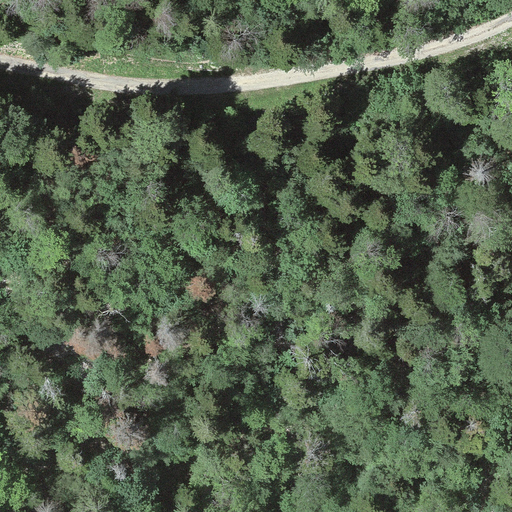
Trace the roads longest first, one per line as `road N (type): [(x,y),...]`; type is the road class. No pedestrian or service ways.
road 1 (track): [(511,18),(401,56),(259,83),(122,84),(0,63)]
road 2 (track): [(0,1),(61,35),(259,83)]
